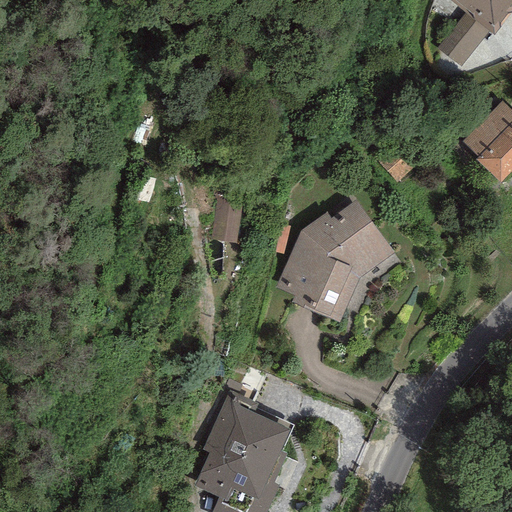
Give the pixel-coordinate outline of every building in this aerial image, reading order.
[(511,0),(446,0),(493,37),(511,13),(511,9),(511,8),(511,6),(511,0)] [(436,50),(460,67),(487,34),(463,13),(436,50)] [(511,121),(511,112),(500,101),(460,142),(476,158),(511,121)] [(511,121),(476,158),(473,165),(500,187),(511,174),(511,121)] [(403,136),(375,159),(395,182),(423,158),(403,136)] [(215,194),(208,240),(236,245),(242,206),(231,204),(232,197),(215,194)] [(288,304),(340,324),(359,281),(394,254),(356,200),(330,218),(327,211),(298,231),(273,290),(290,297),(288,304)] [(210,511),(270,511),(283,486),(273,481),(286,455),(279,452),(292,426),(256,409),(257,405),(229,392),(201,451),(207,454),(191,489),(216,500),(210,511)]
